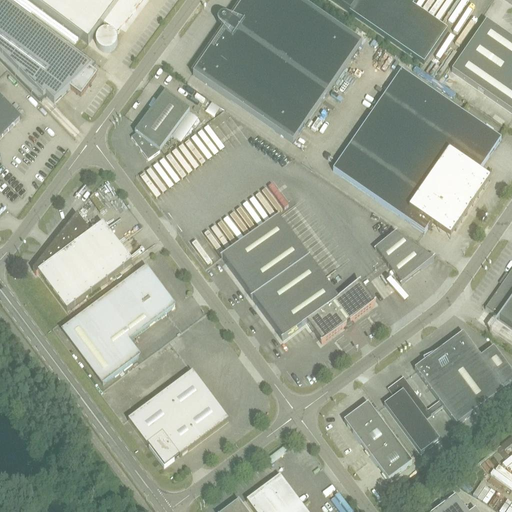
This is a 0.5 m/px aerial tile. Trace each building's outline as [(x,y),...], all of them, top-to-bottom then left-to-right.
[(8,0),(0,0),(0,62),(39,103),(40,103),(46,97),(54,105),(70,89),(81,97),(96,76),(89,71),(96,65),(8,0)] [(26,0),(88,45),(104,24),(118,35),(122,30),(143,0),(26,0)] [(245,0),(231,21),(226,18),(225,18),(223,18),(222,18),(220,19),(219,20),(218,21),(218,23),(218,24),(218,26),(219,27),(220,28),(224,31),(193,76),(292,145),(362,45),(296,0),(245,0)] [(329,0),(331,1),(349,13),(424,65),(447,31),(412,8),(417,0),(329,0)] [(511,40),(486,22),(451,73),(511,114),(511,40)] [(107,31),(105,31),(104,31),(102,32),(101,32),(100,32),(99,33),(98,34),(98,35),(97,36),(96,37),(95,39),(95,40),(95,41),(95,42),(95,43),(95,44),(96,45),(96,47),(97,48),(98,49),(99,50),(100,51),(101,51),(103,52),(104,52),(105,52),(106,52),(107,52),(109,52),(110,51),(112,51),(112,50),(113,49),(114,48),(115,47),(116,46),(116,44),(116,43),(116,42),(116,41),(116,40),(116,38),(115,37),(114,36),(113,34),(112,33),(111,33),(110,32),(108,31),(107,31)] [(392,63),(398,53),(386,46),(379,56),(392,63)] [(501,141),(401,72),(333,172),(424,235),(430,227),(450,241),(490,182),(486,179),(487,178),(486,178),(486,179),(478,174),(501,141)] [(189,112),(165,93),(134,134),(136,135),(131,139),(148,162),(159,153),(189,112)] [(0,97),(0,159),(0,160),(0,159),(0,139),(21,119),(0,97)] [(216,116),(223,107),(215,102),(209,111),(216,116)] [(181,144),(198,120),(189,113),(172,137),(181,144)] [(102,226),(90,235),(76,216),(32,272),(36,277),(38,275),(39,276),(66,313),(131,265),(102,226)] [(278,218),(222,260),(283,342),(306,325),(321,345),(374,306),(358,285),(338,300),(278,218)] [(433,262),(394,236),(375,251),(385,265),(401,286),(433,262)] [(174,309),(145,269),(62,332),(102,386),(136,361),(125,346),(174,309)] [(511,271),(485,310),(495,318),(496,317),(499,319),(497,321),(498,321),(499,320),(511,329),(511,271)] [(424,363),(414,371),(438,404),(442,409),(456,427),(511,385),(511,375),(493,349),(480,359),(462,335),(440,352),(441,355),(424,363)] [(228,422),(192,374),(128,422),(146,446),(147,446),(149,448),(164,468),(169,464),(176,459),(179,457),(180,459),(228,422)] [(396,398),(383,407),(420,456),(440,442),(425,422),(442,409),(438,404),(421,417),(407,399),(414,394),(404,381),(391,391),(396,398)] [(107,400),(118,394),(114,388),(104,394),(107,400)] [(368,406),(347,421),(346,427),(388,483),(412,465),(368,406)] [(276,463),(272,457),(267,461),(271,466),(276,463)] [(305,511),(280,478),(246,503),(253,511),(245,511),(240,504),(229,511),(305,511)] [(473,511),(465,511),(455,498),(436,511),(475,511),(473,511)]
